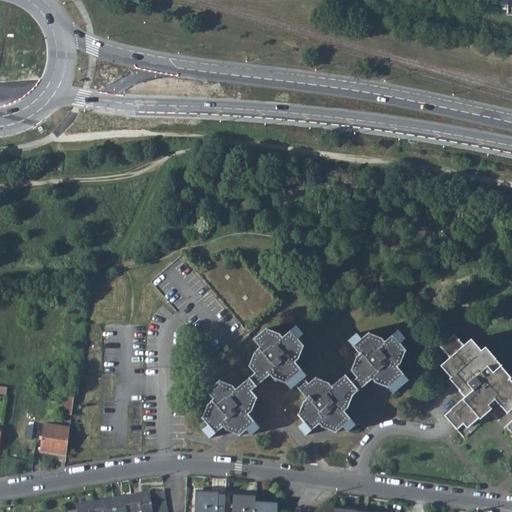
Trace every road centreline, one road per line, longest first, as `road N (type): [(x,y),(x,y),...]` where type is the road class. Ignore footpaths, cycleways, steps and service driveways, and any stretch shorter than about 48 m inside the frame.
road 1 (secondary): [(51,93),(356,122),(511,149)]
road 2 (secondary): [(511,123),(365,92),(137,62),(64,35)]
road 3 (residential): [(0,491),(204,464),(306,479)]
road 4 (residential): [(306,479),(511,506)]
